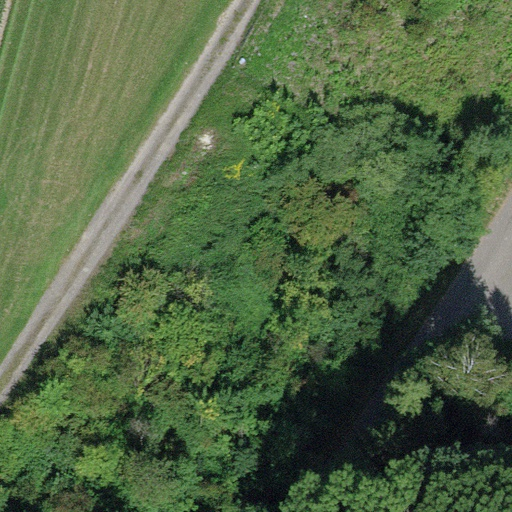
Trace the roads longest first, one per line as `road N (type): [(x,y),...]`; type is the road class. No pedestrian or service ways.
road 1 (track): [(0,410),(249,0)]
road 2 (track): [(316,511),(488,285)]
